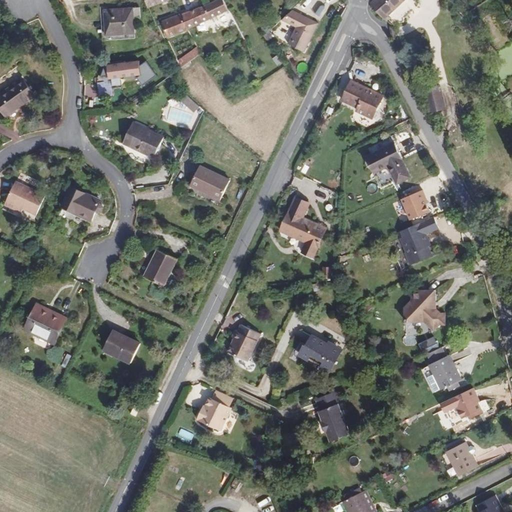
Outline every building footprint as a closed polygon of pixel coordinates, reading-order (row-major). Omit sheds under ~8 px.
[(146,0),(151,12),(172,4),(170,0),(146,0)] [(226,0),(224,0),(189,15),(162,27),(167,42),(233,15),(226,0)] [(315,0),(325,8),(332,0),(315,0)] [(381,0),(372,10),(387,26),(413,0),(381,0)] [(139,24),(137,10),(102,14),(105,39),(134,37),(133,25),(139,24)] [(297,19),(287,29),(291,31),(300,21),(297,19)] [(300,21),(291,31),(302,37),(294,53),(306,59),(311,51),(314,52),(324,34),(300,21)] [(267,50),(271,55),(278,47),(274,43),(267,50)] [(198,47),(179,59),(183,65),(202,53),(198,47)] [(310,61),(314,52),(311,51),(306,59),(310,61)] [(137,66),(145,81),(156,75),(148,60),(137,66)] [(121,76),(136,76),(136,61),(100,62),(101,94),(113,93),(112,84),(121,84),(121,76)] [(279,73),(283,71),(278,64),(274,67),(279,73)] [(20,83),(0,95),(0,117),(1,119),(31,101),(20,83)] [(352,83),(342,101),(357,109),(356,112),(372,119),(383,97),(352,83)] [(442,91),(427,95),(433,118),(441,116),(437,99),(443,97),(442,91)] [(194,116),(200,109),(185,96),(179,102),(194,116)] [(448,114),(443,97),(437,99),(441,116),(448,114)] [(125,157),(134,137),(129,135),(121,154),(125,157)] [(159,147),(134,137),(125,157),(149,168),(159,147)] [(394,144),(365,160),(373,174),(388,166),(397,183),(410,176),(400,159),(402,158),(394,144)] [(479,154),(472,157),(481,175),(487,172),(479,154)] [(229,181),(200,166),(190,185),(220,199),(229,181)] [(487,172),(481,175),(479,176),(488,196),(497,192),(487,172)] [(402,197),(418,189),(416,185),(400,193),(402,197)] [(14,186),(6,205),(23,212),(36,218),(44,199),(14,186)] [(424,189),(402,198),(410,219),(432,210),(424,189)] [(297,197),(280,230),(305,241),(302,248),(314,254),(328,226),(304,214),(309,203),(297,197)] [(100,214),(101,212),(73,199),(64,218),(92,232),(95,225),(97,225),(99,225),(102,224),(103,223),(104,220),(104,218),(102,216),(100,214)] [(23,212),(6,205),(4,210),(21,217),(23,212)] [(437,228),(432,216),(407,227),(409,233),(398,238),(404,252),(404,256),(407,263),(410,265),(431,255),(428,250),(426,244),(427,242),(424,234),(437,228)] [(409,233),(407,227),(395,233),(398,238),(409,233)] [(435,247),(428,250),(431,255),(437,253),(435,247)] [(178,260),(158,251),(145,277),(164,287),(178,260)] [(439,294),(416,296),(417,304),(409,313),(409,325),(428,324),(436,331),(443,324),(448,323),(447,313),(441,313),(436,310),(436,308),(439,306),(439,294)] [(39,307),(27,332),(53,344),(65,320),(39,307)] [(235,340),(228,353),(248,362),(261,335),(241,326),(239,332),(236,331),(232,339),(235,340)] [(140,344),(113,330),(103,349),(131,363),(140,344)] [(310,338),(300,356),(328,372),(339,354),(310,338)] [(431,362),(449,354),(445,345),(427,353),(431,362)] [(432,365),(423,370),(434,393),(450,387),(451,390),(462,386),(460,381),(462,380),(451,355),(432,364),(432,365)] [(72,359),(67,357),(62,367),(66,369),(72,359)] [(480,386),(459,396),(468,416),(475,413),(479,411),(481,415),(488,412),(484,401),(486,401),(480,386)] [(336,391),(316,398),(320,410),(319,410),(323,420),(322,421),(326,432),(327,431),(331,441),(350,435),(339,404),(340,403),(336,391)] [(212,401),(208,410),(206,415),(204,414),(200,423),(224,435),(234,412),(212,401)] [(445,453),(458,478),(477,469),(463,443),(445,453)] [(396,499),(392,491),(386,495),(391,503),(396,499)] [(344,502),(348,511),(369,511),(361,494),(344,502)] [(501,511),(494,498),(477,507),(478,511),(501,511)]
